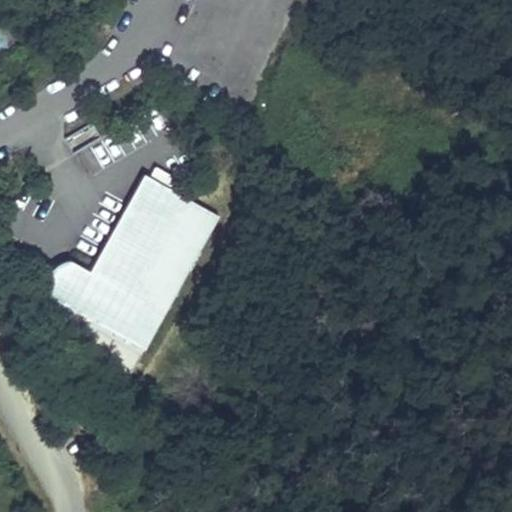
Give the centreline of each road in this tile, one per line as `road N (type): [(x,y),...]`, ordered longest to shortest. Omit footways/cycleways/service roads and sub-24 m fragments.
road 1 (unclassified): [(0,382),(53,472),(60,511)]
road 2 (unclassified): [(0,125),(116,55)]
